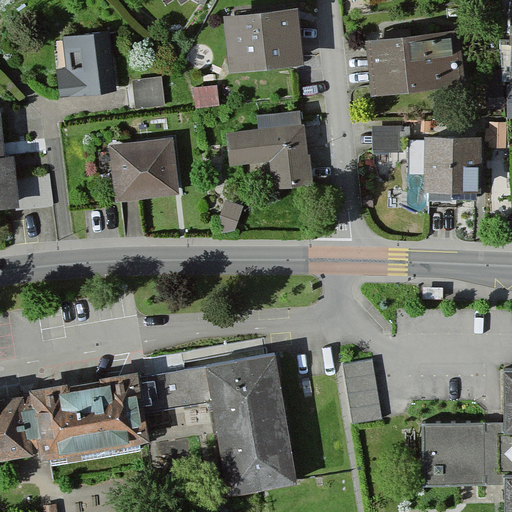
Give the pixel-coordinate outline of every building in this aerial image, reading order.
[(511,1),(504,1),(504,44),(500,44),(499,75),(492,74),(491,104),(504,105),(503,115),(511,114),(511,1)] [(293,7),(217,19),(226,74),(302,62),(293,7)] [(366,98),(459,89),(453,32),(360,41),(366,98)] [(56,98),(111,93),(106,36),(59,40),(62,72),(54,73),(56,98)] [(138,105),(165,102),(162,74),(134,77),(138,105)] [(223,170),(268,166),(269,183),(302,180),(296,114),(250,118),(251,132),(220,135),(223,170)] [(373,153),(399,152),(398,128),(373,129),(373,153)] [(418,192),(473,193),(474,140),(419,139),(418,192)] [(112,205),(176,195),(168,140),(103,150),(112,205)] [(7,156),(0,156),(0,209),(10,209),(7,156)] [(219,496),(289,485),(269,355),(0,395),(0,458),(42,452),(44,464),(142,449),(137,416),(205,406),(219,496)] [(373,357),(343,362),(353,421),(383,416),(373,357)] [(511,511),(511,370),(502,371),(503,424),(426,425),(426,488),(503,487),(502,511),(511,511)]
